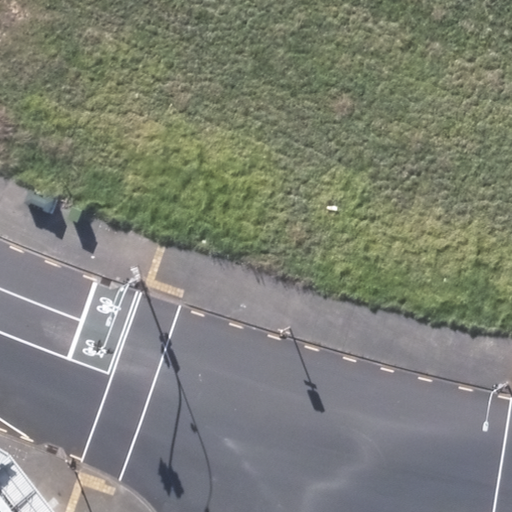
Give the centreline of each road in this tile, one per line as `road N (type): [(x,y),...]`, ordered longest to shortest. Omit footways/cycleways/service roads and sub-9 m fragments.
road 1 (unclassified): [(0,334),(314,447)]
road 2 (unclassified): [(314,447),(511,494)]
